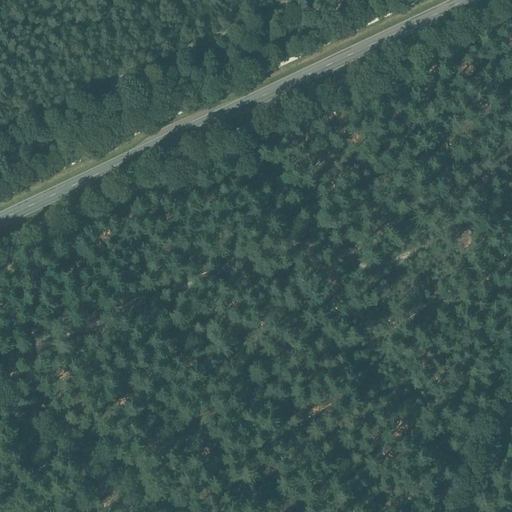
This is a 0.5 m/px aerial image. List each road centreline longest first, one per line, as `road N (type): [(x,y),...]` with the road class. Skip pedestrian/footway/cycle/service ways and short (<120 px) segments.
road 1 (secondary): [(0,219),(464,0)]
road 2 (track): [(466,511),(511,399)]
